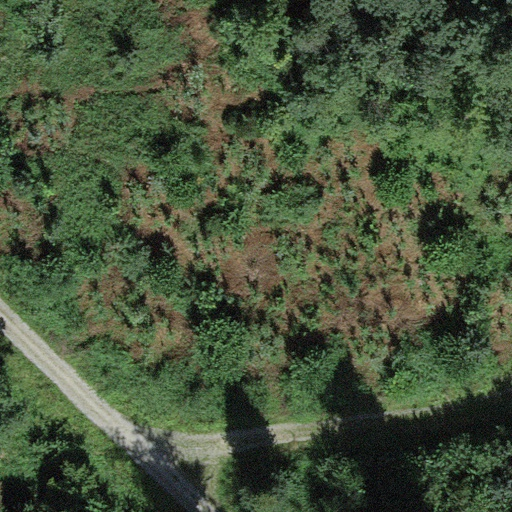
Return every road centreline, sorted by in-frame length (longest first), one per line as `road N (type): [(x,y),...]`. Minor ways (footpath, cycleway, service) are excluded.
road 1 (track): [(164,457),(511,397)]
road 2 (track): [(0,302),(211,511)]
